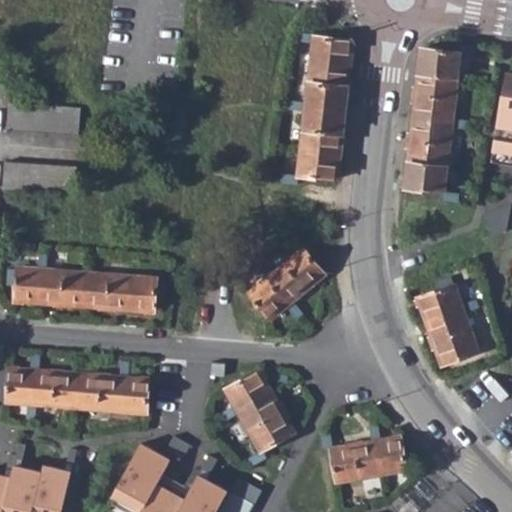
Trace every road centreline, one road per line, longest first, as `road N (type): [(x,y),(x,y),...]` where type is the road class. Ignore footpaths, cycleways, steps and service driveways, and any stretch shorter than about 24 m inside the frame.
road 1 (tertiary): [(389,349),(374,314),(364,204),(392,25)]
road 2 (tertiary): [(511,499),(459,446),(389,349)]
road 3 (residential): [(0,328),(187,347)]
road 4 (residential): [(265,511),(333,394),(339,366)]
road 5 (residential): [(187,347),(339,366)]
